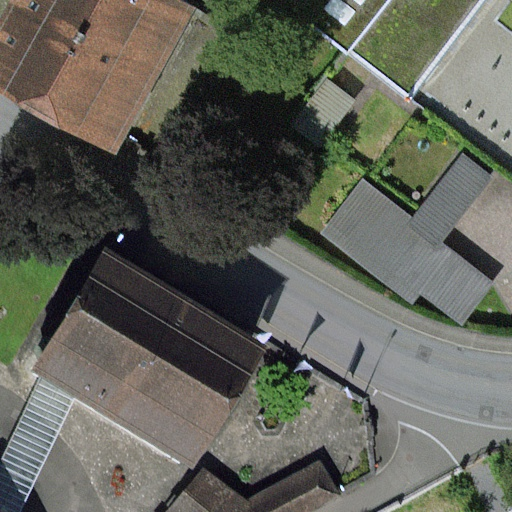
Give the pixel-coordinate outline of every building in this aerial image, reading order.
[(26,0),(0,48),(0,73),(123,141),(167,63),(197,9),(179,0),(26,0)] [(289,0),(352,50),(391,0),(289,0)] [(483,0),(391,0),(352,50),(413,95),(483,0)] [(329,82),(297,124),(319,141),(352,99),(329,82)] [(367,183),(329,232),(414,297),(419,291),(459,322),(492,280),(441,240),(490,177),(464,157),(415,220),(367,183)] [(90,246),(17,363),(35,374),(54,386),(73,398),(180,464),(253,346),(90,246)] [(35,374),(0,450),(0,511),(17,511),(73,398),(35,374)] [(168,511),(305,511),(333,497),(315,468),(243,506),(206,477),(192,483),(168,511)]
